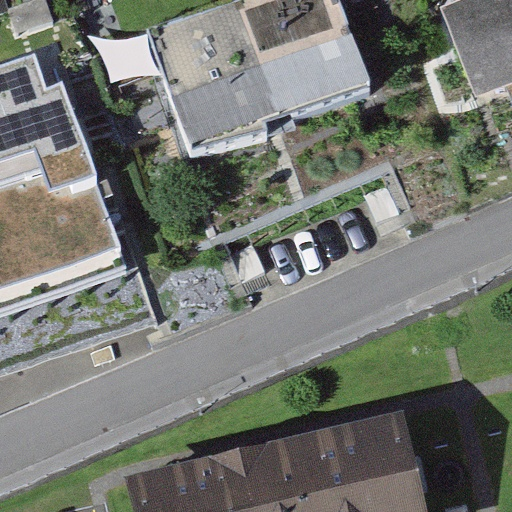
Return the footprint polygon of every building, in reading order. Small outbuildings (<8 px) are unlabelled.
[(284,0),(146,45),(186,169),(373,108),(337,0),(284,0)] [(511,0),(439,27),(472,116),(511,101),(511,0)] [(0,176),(111,134),(78,47),(0,77),(0,176)] [(0,176),(0,277),(145,221),(111,134),(0,176)] [(412,511),(396,439),(126,499),(129,511),(412,511)]
